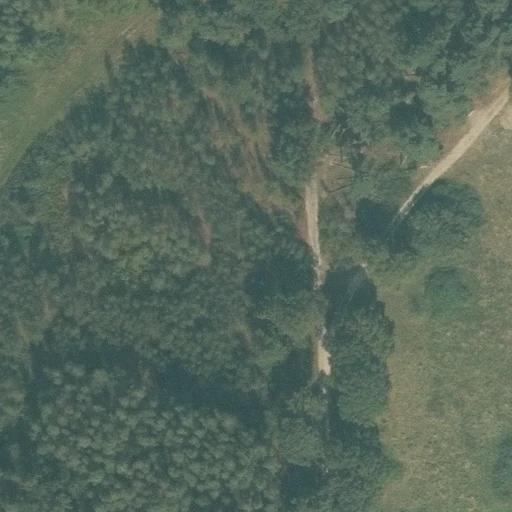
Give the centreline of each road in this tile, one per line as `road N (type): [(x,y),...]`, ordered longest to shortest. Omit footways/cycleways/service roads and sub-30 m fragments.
road 1 (track): [(305,0),(322,356)]
road 2 (track): [(322,356),(360,269),(511,89)]
road 3 (track): [(322,356),(330,511)]
